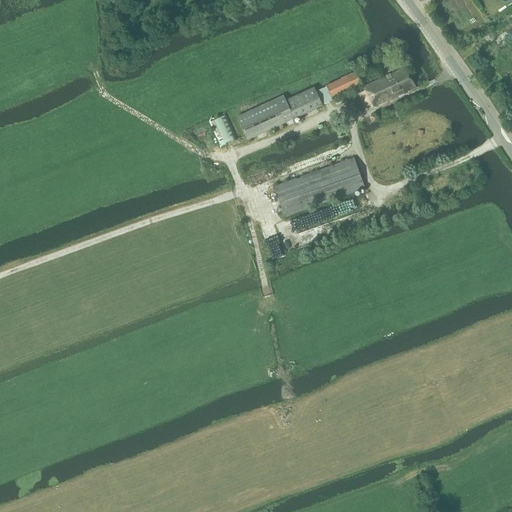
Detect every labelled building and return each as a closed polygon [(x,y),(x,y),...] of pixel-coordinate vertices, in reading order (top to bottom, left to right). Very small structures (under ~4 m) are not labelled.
[(414,88),(405,68),(385,77),(385,78),(364,88),(366,91),(356,96),(362,109),(372,104),(374,108),(414,88)] [(362,85),(356,73),(326,86),(332,99),(357,87),(362,85)] [(315,88),(286,101),(294,119),(323,106),(315,88)] [(286,101),(284,97),(237,118),(248,140),(294,119),(286,101)] [(225,115),(209,122),(220,146),(235,139),(225,115)] [(365,188),(355,159),(274,187),(284,217),(365,188)]
